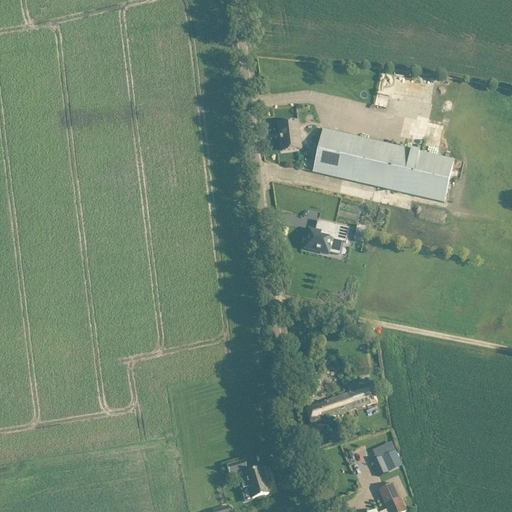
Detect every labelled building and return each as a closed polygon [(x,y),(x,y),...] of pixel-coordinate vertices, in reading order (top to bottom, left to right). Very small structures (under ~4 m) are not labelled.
[(279,124),(283,152),(301,149),(298,122),(279,124)] [(323,130),(313,173),(444,203),(449,178),(454,160),(437,156),(421,152),(333,132),(323,130)] [(309,236),(306,250),(329,255),(329,254),(331,246),(340,248),(341,243),(344,243),(347,244),(350,229),(318,222),(316,232),(312,231),(311,237),(309,237),(309,236)] [(311,395),(323,392),(318,374),(306,378),(311,395)] [(369,380),(348,388),(350,395),(355,408),(376,401),(369,380)] [(316,407),(307,410),(311,423),(321,420),(355,408),(350,395),(316,407)] [(396,452),(372,463),(379,478),(403,466),(396,452)] [(244,462),(226,467),(229,475),(246,470),(244,462)] [(260,469),(244,474),(246,479),(240,481),(243,490),(248,488),(252,500),(268,495),(265,486),(267,486),(264,478),(263,478),(260,469)] [(384,511),(376,511),(374,511),(406,511),(394,484),(379,491),(388,511),(384,511)]
